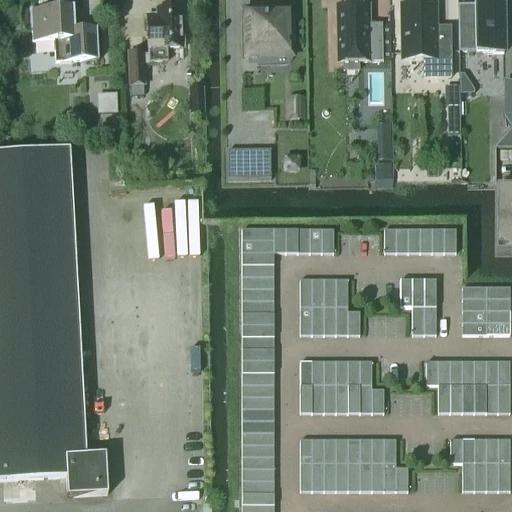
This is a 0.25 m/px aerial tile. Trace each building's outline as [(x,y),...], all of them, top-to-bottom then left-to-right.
[(435,6),(400,7),(401,62),(422,62),(422,80),(450,80),(449,29),(447,29),(447,34),(435,34),(435,29),(435,6)] [(474,27),(456,28),(457,54),(474,53),(474,56),(502,56),(501,6),(473,6),(474,27)] [(368,7),(335,8),(336,65),(342,65),(342,73),(357,72),(357,64),(382,64),(389,64),(389,26),(381,26),(368,26),(368,7)] [(258,10),(243,10),(243,16),(244,16),(244,60),(247,60),(256,60),(292,59),(292,57),(292,50),(291,21),(291,9),(274,10),(267,10),(258,10)] [(50,11),(30,12),(31,44),(53,43),(54,64),(79,63),(79,64),(97,63),(96,31),(74,32),(72,10),(50,11)] [(141,55),(127,56),(129,101),(143,100),(141,65),(164,64),(164,52),(181,51),(180,32),(178,32),(177,12),(156,13),(156,21),(145,21),(146,58),(141,58),(141,55)] [(462,76),(459,76),(459,96),(472,95),(472,91),(462,76)] [(203,90),(188,90),(189,117),(204,116),(203,90)] [(458,109),(447,110),(447,138),(458,138),(458,109)] [(68,152),(0,155),(0,483),(65,480),(66,500),(106,497),(104,457),(85,458),(68,152)] [(269,152),(226,153),(227,181),(238,181),(269,180),(269,152)] [(298,159),(284,160),(284,174),(298,174),(298,159)] [(389,169),(374,169),(374,185),(389,185),(389,169)] [(511,190),(493,191),(493,258),(511,257),(511,190)] [(272,233),(240,233),(240,245),(272,245),(272,233)] [(284,233),(272,233),(272,245),(272,257),(284,257),(284,233)] [(296,233),(284,233),(284,257),(296,257),(296,233)] [(308,233),(296,233),(296,257),(308,257),(308,233)] [(320,233),(308,233),(308,257),(320,257),(320,233)] [(332,233),(320,233),(320,257),(332,257),(332,233)] [(395,233),(383,233),(383,257),(395,257),(395,233)] [(407,233),(395,233),(395,257),(407,257),(407,233)] [(419,233),(407,233),(407,257),(419,257),(419,233)] [(431,233),(419,233),(419,257),(431,257),(431,233)] [(443,233),(431,233),(431,257),(443,257),(443,233)] [(454,233),(443,233),(443,257),(454,257),(454,233)] [(272,245),(240,245),(240,257),(272,257),(272,245)] [(272,257),(240,257),(240,269),(272,269),(272,257)] [(272,269),(240,269),(240,281),(272,281),(272,269)] [(272,281),(240,281),(240,293),(272,293),(272,281)] [(310,283),(298,283),(298,311),(310,311),(310,283)] [(322,283),(310,283),(310,311),(322,311),(322,283)] [(334,283),(322,283),(322,311),(334,311),(334,283)] [(346,283),(334,283),(334,311),(346,311),(346,283)] [(410,283),(399,283),(398,311),(410,311),(410,283)] [(422,283),(410,283),(410,311),(422,311),(422,283)] [(434,283),(422,283),(422,311),(434,311),(434,283)] [(484,291),(460,291),(460,303),(484,303),(484,291)] [(508,291),(484,291),(484,303),(508,303),(508,291)] [(272,293),(240,293),(240,305),(272,305),(272,293)] [(484,303),(460,303),(460,315),(484,315),(484,303)] [(508,303),(484,303),(484,315),(508,315),(508,303)] [(272,305),(240,305),(240,317),(272,317),(272,305)] [(310,311),(298,311),(298,339),(310,339),(310,311)] [(322,311),(310,311),(310,339),(322,339),(322,311)] [(334,311),(322,311),(322,339),(334,339),(334,311)] [(346,311),(334,311),(334,339),(346,339),(346,315),(346,311)] [(422,311),(410,311),(411,339),(422,339),(422,311)] [(434,311),(422,311),(422,339),(434,339),(434,311)] [(358,315),(346,315),(346,339),(358,339),(358,315)] [(484,315),(460,315),(460,327),(484,327),(484,315)] [(508,315),(484,315),(484,327),(508,327),(508,315)] [(272,317),(240,317),(240,329),(272,329),(272,317)] [(484,327),(460,327),(460,339),(484,339),(484,327)] [(508,327),(484,327),(484,339),(508,339),(508,327)] [(272,329),(240,329),(240,341),(272,341),(272,329)] [(272,341),(240,341),(240,353),(272,353),(272,341)] [(272,353),(240,353),(240,365),(272,365),(272,353)] [(272,365),(240,365),(240,377),(272,377),(272,365)] [(310,365),(298,365),(298,389),(310,389),(310,365)] [(322,365),(310,365),(310,389),(322,389),(322,365)] [(334,365),(322,365),(322,389),(334,389),(334,365)] [(346,365),(334,365),(334,389),(346,389),(346,365)] [(358,365),(346,365),(346,389),(358,389),(358,365)] [(370,365),(358,365),(358,389),(370,389),(370,365)] [(437,365),(424,365),(424,389),(437,389),(437,365)] [(449,365),(437,365),(437,389),(448,389),(449,365)] [(461,365),(449,365),(448,389),(460,389),(461,365)] [(473,365),(461,365),(460,389),(472,389),(473,365)] [(484,365),(473,365),(472,389),(484,389),(484,365)] [(497,365),(484,365),(484,389),(496,389),(497,365)] [(508,365),(497,365),(496,389),(508,389),(508,365)] [(272,377),(240,377),(240,389),(272,389),(272,377)] [(272,389),(240,389),(240,401),(272,401),(272,389)] [(310,389),(298,389),(298,417),(310,417),(310,389)] [(322,389),(310,389),(310,417),(322,417),(322,389)] [(334,389),(322,389),(322,417),(334,417),(334,389)] [(346,389),(334,389),(334,417),(346,417),(346,389)] [(358,389),(346,389),(346,417),(358,417),(358,389)] [(370,389),(358,389),(358,417),(370,417),(370,393),(370,389)] [(448,389),(437,389),(437,417),(448,417),(448,389)] [(460,389),(448,389),(448,417),(460,417),(460,389)] [(472,389),(460,389),(460,417),(472,417),(472,389)] [(484,389),(472,389),(472,417),(484,417),(484,389)] [(496,389),(484,389),(484,417),(496,417),(496,389)] [(508,389),(496,389),(496,417),(509,417),(508,389)] [(382,393),(370,393),(370,417),(382,417),(382,393)] [(272,401),(240,401),(240,413),(272,413),(272,401)] [(272,413),(240,413),(240,425),(272,425),(272,413)] [(272,425),(240,425),(240,437),(272,437),(272,425)] [(272,437),(240,437),(240,449),(272,449),(272,437)] [(310,443),(298,443),(298,467),(310,467),(310,443)] [(322,443),(310,443),(310,467),(322,467),(322,443)] [(334,443),(322,443),(322,467),(334,467),(334,443)] [(346,443),(334,443),(334,467),(346,467),(346,443)] [(358,443),(346,443),(346,467),(358,467),(358,443)] [(370,443),(358,443),(358,467),(370,467),(370,443)] [(382,443),(370,443),(370,467),(382,467),(382,443)] [(394,443),(382,443),(382,467),(394,467),(394,443)] [(460,443),(449,443),(449,467),(460,467),(460,443)] [(472,443),(460,443),(460,467),(472,467),(472,443)] [(484,443),(472,443),(472,467),(484,467),(484,443)] [(496,443),(484,443),(484,467),(496,467),(496,443)] [(509,443),(496,443),(496,467),(509,467),(509,443)] [(272,449),(240,449),(240,461),(272,461),(272,449)] [(272,461),(240,461),(240,473),(272,473),(272,461)] [(310,467),(298,467),(298,474),(298,495),(310,495),(310,467)] [(322,467),(310,467),(310,495),(322,495),(322,467)] [(334,467),(322,467),(322,495),(334,495),(334,467)] [(346,467),(334,467),(334,495),(346,495),(346,467)] [(358,467),(346,467),(346,495),(358,495),(358,467)] [(370,467),(358,467),(358,495),(370,495),(370,467)] [(382,467),(370,467),(370,495),(382,495),(382,467)] [(394,467),(382,467),(382,495),(394,495),(394,471),(394,467)] [(472,467),(460,467),(461,470),(461,474),(461,495),(472,495),(472,467)] [(484,467),(472,467),(472,495),(484,495),(484,467)] [(496,467),(484,467),(484,495),(496,495),(496,467)] [(509,467),(496,467),(496,495),(509,495),(509,467)] [(406,471),(394,471),(394,495),(406,495),(406,471)] [(272,473),(240,473),(240,485),(272,485),(272,474),(272,473)] [(272,485),(240,485),(240,497),(272,497),(272,485)] [(272,497),(240,497),(240,509),(272,509),(272,497)]
